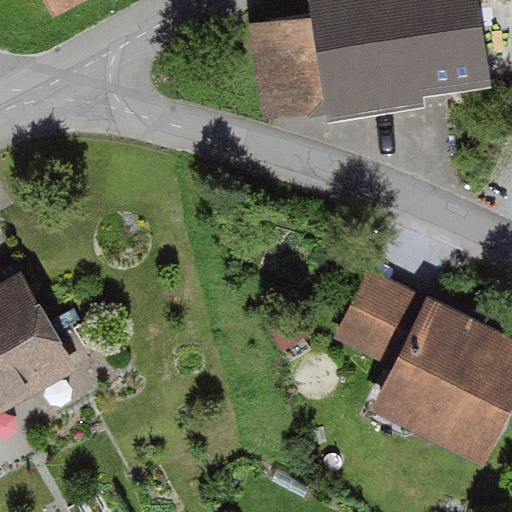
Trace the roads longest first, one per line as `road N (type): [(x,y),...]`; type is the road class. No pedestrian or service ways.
road 1 (residential): [(511,249),(317,164),(36,93)]
road 2 (unclassified): [(220,0),(36,93)]
